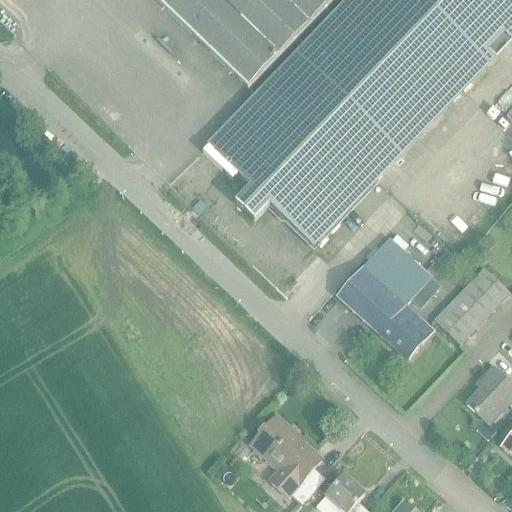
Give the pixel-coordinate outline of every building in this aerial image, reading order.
[(152,0),(247,90),(333,0),(152,0)] [(511,0),(350,0),(208,148),(251,189),(235,206),(252,223),(269,206),(311,247),(511,40),(511,0)] [(500,143),(511,121),(511,113),(492,102),(504,81),(511,86),(511,84),(511,64),(505,60),(473,115),(483,121),(478,130),(500,143)] [(511,128),(499,140),(505,147),(511,140),(511,128)] [(447,163),(464,180),(489,154),(472,137),(447,163)] [(469,241),(486,226),(471,210),(455,225),(469,241)] [(363,272),(405,310),(430,281),(387,242),(360,271),(362,273),(363,272)] [(432,334),(405,310),(363,272),(362,273),(337,301),(406,363),(432,334)] [(475,281),(502,305),(510,297),(484,272),(475,281)] [(493,314),(502,305),(475,281),(467,289),(493,314)] [(485,323),(493,314),(467,289),(459,298),(485,323)] [(477,331),(485,323),(459,298),(451,307),(477,331)] [(468,340),(477,331),(451,307),(442,316),(468,340)] [(460,349),(468,340),(442,316),(434,324),(460,349)] [(467,408),(486,427),(511,399),(511,389),(493,371),(482,383),(487,388),(467,408)] [(302,447),(301,449),(290,439),(293,435),(276,421),(251,449),(280,475),(270,486),(287,502),(290,499),(302,509),(325,483),(313,473),(321,464),(302,447)] [(511,436),(500,451),(511,461),(511,436)] [(363,511),(357,506),(364,498),(343,480),(325,500),(335,509),(332,511),(363,511)]
